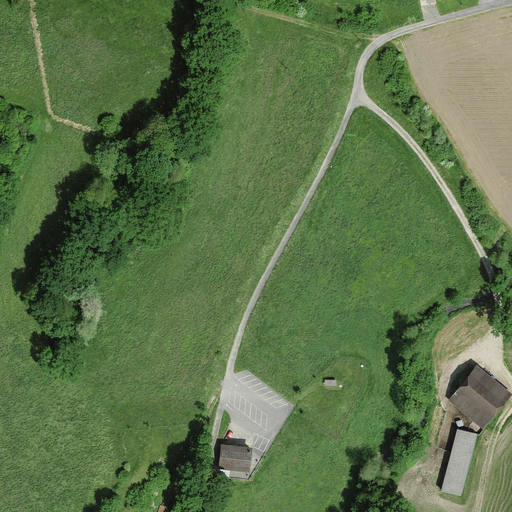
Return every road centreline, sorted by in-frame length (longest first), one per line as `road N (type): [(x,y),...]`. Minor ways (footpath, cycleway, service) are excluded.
road 1 (track): [(497,351),(498,296),(453,201),(411,138),(357,94)]
road 2 (residential): [(511,1),(384,38),(361,63),(357,94)]
